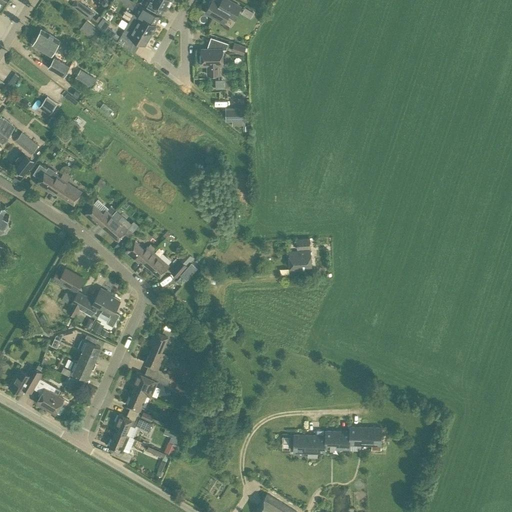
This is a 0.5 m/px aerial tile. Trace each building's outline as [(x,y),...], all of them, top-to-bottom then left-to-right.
[(96,19),(92,16),(95,12),(78,0),(75,0),(72,5),(96,23),(101,17),(99,15),(96,19)] [(103,0),(99,6),(105,11),(112,1),(110,0),(103,0)] [(166,9),(171,0),(142,0),(142,2),(152,8),(155,2),(166,9)] [(228,0),(225,6),(215,0),(212,0),(210,0),(208,4),(209,6),(205,12),(223,22),(228,15),(234,19),(241,6),(229,0),(228,0)] [(14,7),(21,10),(23,4),(16,2),(14,7)] [(129,22),(151,35),(157,25),(147,20),(152,12),(139,5),(129,22)] [(105,30),(110,22),(102,18),(98,25),(105,30)] [(94,40),(100,32),(86,20),(79,29),(94,40)] [(146,45),(151,35),(129,22),(118,41),(130,50),(136,40),(146,45)] [(63,77),(73,60),(60,52),(61,50),(56,47),(60,40),(42,29),(33,44),(54,57),(48,67),(63,77)] [(220,74),(219,64),(223,64),(223,50),(226,50),(229,43),(214,38),(211,47),(209,49),(202,49),(202,65),(208,65),(208,75),(220,74)] [(234,42),(232,51),(243,55),(246,46),(234,42)] [(92,86),(97,78),(80,69),(73,80),(88,89),(91,86),(92,86)] [(7,101),(12,105),(16,99),(11,96),(7,101)] [(49,114),(56,104),(46,97),(39,107),(49,114)] [(245,110),(227,110),(227,111),(227,120),(245,120),(245,110)] [(0,140),(3,142),(14,126),(0,115),(0,140)] [(31,153),(38,145),(22,131),(15,140),(31,153)] [(22,176),(34,161),(26,155),(15,170),(22,176)] [(57,192),(68,174),(64,171),(60,177),(57,175),(55,178),(45,171),(47,168),(39,163),(33,173),(40,178),(36,183),(50,191),(52,188),(57,192)] [(68,174),(57,192),(74,203),(81,191),(67,181),(71,176),(68,174)] [(0,231),(2,228),(6,227),(10,222),(8,216),(2,213),(7,206),(0,201),(0,231)] [(116,210),(117,209),(111,204),(107,210),(106,210),(104,213),(94,204),(85,215),(97,225),(99,222),(102,225),(116,210)] [(122,215),(116,210),(102,225),(119,240),(128,229),(118,220),(122,215)] [(98,237),(104,229),(100,226),(94,233),(98,237)] [(130,229),(125,235),(129,239),(135,233),(130,229)] [(297,249),(310,248),(309,238),(296,239),(297,249)] [(143,262),(153,251),(156,248),(150,243),(145,249),(135,240),(126,251),(137,261),(140,259),(143,262)] [(0,260),(2,262),(9,250),(0,244),(0,260)] [(153,251),(143,262),(159,276),(169,266),(153,251)] [(290,272),(312,271),(311,251),(289,252),(290,272)] [(187,260),(183,257),(170,271),(177,277),(192,259),(189,257),(187,260)] [(84,278),(65,268),(63,271),(58,268),(52,277),(58,280),(76,291),(84,278)] [(86,296),(79,308),(97,318),(101,310),(102,311),(110,295),(111,295),(111,294),(101,288),(94,300),(86,295),(86,296)] [(79,308),(86,296),(78,291),(67,311),(75,316),(79,308)] [(120,300),(111,295),(110,295),(102,311),(111,316),(120,300)] [(115,326),(121,329),(128,316),(122,313),(115,326)] [(97,320),(92,329),(99,333),(104,324),(97,320)] [(103,328),(100,334),(106,337),(109,331),(103,328)] [(151,348),(161,352),(168,335),(155,330),(150,343),(153,344),(151,348)] [(57,348),(60,340),(64,332),(56,335),(52,345),(57,348)] [(82,351),(96,357),(100,346),(87,340),(82,351)] [(155,366),(161,352),(151,348),(145,362),(155,366)] [(94,361),(96,357),(82,351),(78,361),(77,362),(91,368),(91,367),(94,368),(96,362),(94,361)] [(77,362),(78,361),(74,359),(70,369),(71,370),(68,376),(79,380),(81,375),(87,377),(91,368),(77,362)] [(31,391),(32,391),(34,388),(40,378),(43,372),(31,364),(26,373),(19,369),(9,386),(22,394),(25,389),(25,388),(31,391)] [(156,373),(170,379),(172,374),(158,368),(156,373)] [(133,390),(146,396),(147,394),(144,392),(150,377),(137,372),(132,385),(134,386),(133,390)] [(168,385),(170,379),(156,373),(153,379),(168,385)] [(56,387),(40,378),(34,388),(42,393),(37,402),(55,413),(64,399),(53,392),(56,387)] [(187,387),(184,393),(189,395),(192,389),(187,387)] [(140,410),(146,396),(133,390),(126,405),(137,409),(137,408),(140,410)] [(151,421),(153,415),(143,411),(140,417),(151,421)] [(126,435),(133,419),(118,413),(113,425),(116,427),(115,430),(126,435)] [(140,417),(138,415),(134,423),(149,430),(152,421),(151,421),(140,417)] [(372,445),(371,449),(381,449),(381,444),(381,427),(350,426),(349,431),(349,445),(372,445)] [(129,436),(126,435),(115,430),(109,446),(116,449),(114,454),(129,460),(132,453),(123,449),(129,436)] [(325,449),(349,449),(349,445),(349,431),(325,430),(325,435),(325,449)] [(293,451),(308,452),(307,457),(317,457),(317,452),(325,452),(325,449),(325,435),(294,434),(293,451)] [(172,454),(176,444),(168,441),(164,451),(172,454)] [(164,456),(165,452),(148,445),(147,450),(164,456)] [(162,477),(164,471),(162,471),(166,461),(161,460),(158,469),(159,469),(156,475),(162,477)] [(297,511),(298,511),(267,493),(254,511),(297,511)]
